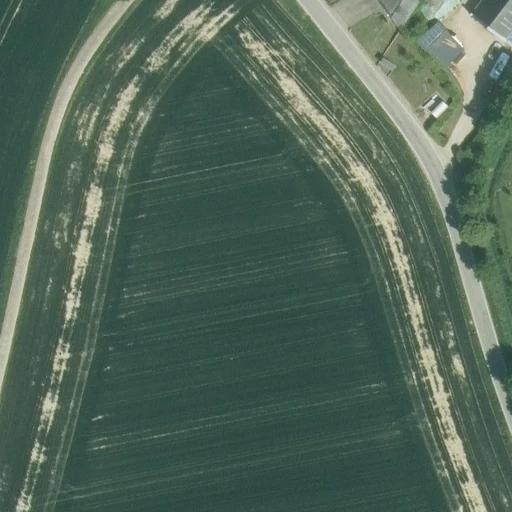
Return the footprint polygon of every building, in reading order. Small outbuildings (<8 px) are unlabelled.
[(378,0),(392,19),(404,0),(378,0)] [(400,32),(421,0),(404,0),(392,19),(400,32)] [(511,0),(483,0),(472,16),(506,41),(511,32),(511,0)] [(423,41),(448,66),(466,48),(442,23),(423,41)] [(442,86),(401,35),(379,65),(415,109),(442,86)]
